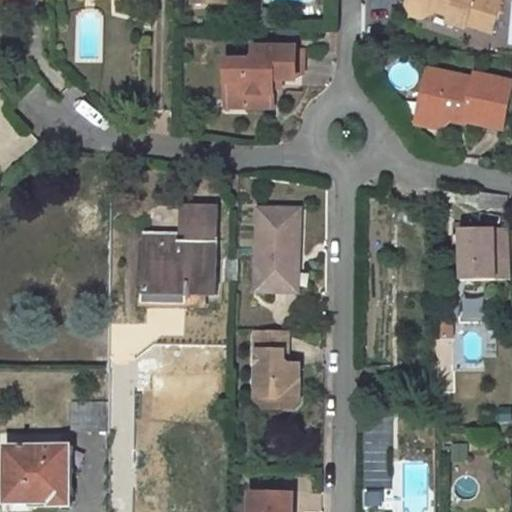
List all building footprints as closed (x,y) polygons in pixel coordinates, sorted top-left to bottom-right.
[(0,0),(0,11),(18,12),(17,0),(0,0)] [(428,9),(444,13),(442,20),(460,25),(462,15),(471,17),(470,21),(479,24),(489,26),(495,0),(405,0),(403,6),(409,14),(419,17),(426,14),(428,9)] [(440,30),(474,40),(479,24),(470,21),(471,17),(462,15),(460,25),(442,20),(440,30)] [(227,66),(228,99),(249,100),(249,110),(269,110),(276,106),(276,91),(276,80),(283,80),(297,81),(302,74),(302,52),(257,50),(257,60),(250,66),(227,66)] [(470,78),(421,71),(416,95),(422,107),(442,111),(462,115),(461,122),(503,131),(511,82),(470,75),(470,78)] [(411,118),(440,124),(442,111),(422,107),(416,95),(411,118)] [(249,100),(228,99),(228,110),(249,110),(249,100)] [(507,211),(509,196),(480,193),(478,207),(507,211)] [(214,292),(216,207),(181,205),(180,234),(186,234),(186,241),(144,239),(142,280),(184,282),(184,291),(214,292)] [(258,214),(258,297),(292,298),(292,260),(301,260),(302,215),(258,214)] [(464,222),(452,222),(452,242),(463,241),(463,259),(461,259),(462,279),(511,279),(509,226),(464,226),(464,222)] [(292,260),(292,298),(301,298),(301,260),(292,260)] [(458,296),(457,315),(476,316),(477,297),(458,296)] [(257,353),(257,389),(266,399),(277,400),(276,413),(290,414),(296,409),(296,395),(292,389),(299,383),(299,369),(288,369),(283,359),(284,352),(289,353),(289,332),(254,331),(254,353),(257,353)] [(107,406),(70,404),(70,433),(107,434),(107,406)] [(69,447),(5,446),(4,502),(69,502),(69,447)] [(291,511),(292,495),(252,494),(251,511),(291,511)]
